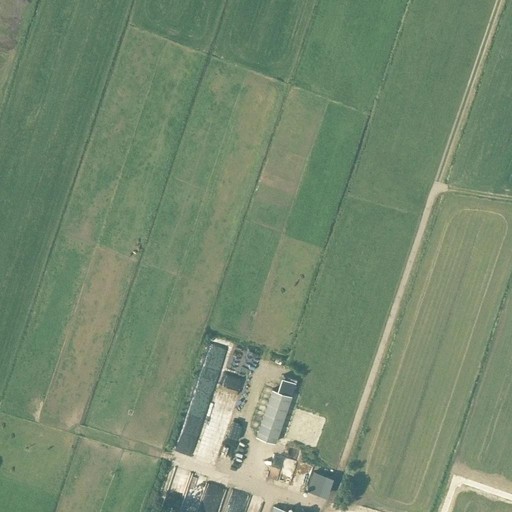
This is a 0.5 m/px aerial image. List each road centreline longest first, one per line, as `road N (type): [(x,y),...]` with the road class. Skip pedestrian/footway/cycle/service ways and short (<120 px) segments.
road 1 (track): [(264,511),(271,493),(327,504),(436,183)]
road 2 (track): [(511,197),(436,183),(499,0)]
